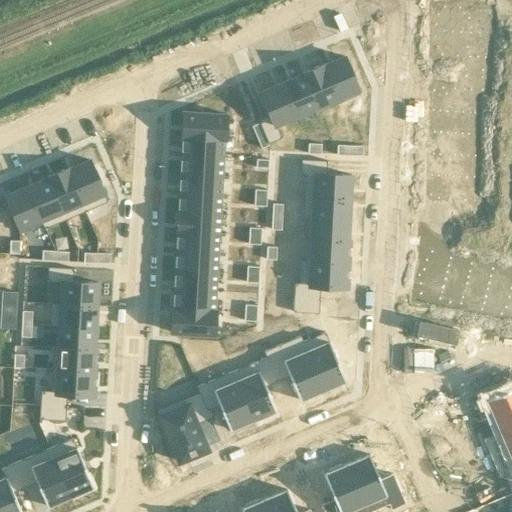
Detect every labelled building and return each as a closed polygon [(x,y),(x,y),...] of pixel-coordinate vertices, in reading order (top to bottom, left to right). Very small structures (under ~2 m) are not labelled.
[(438,5),(436,30),(479,33),(481,8),(438,5)] [(436,30),(435,55),(462,57),(461,70),(487,71),(488,57),(478,56),(479,33),(436,30)] [(323,65),(322,65),(337,103),(359,94),(353,79),(356,78),(350,65),(348,66),(344,56),(323,65)] [(322,64),(300,73),(301,74),(302,74),(316,107),(315,107),(317,112),(337,103),(322,65),(323,65),(322,64)] [(301,74),(282,82),(296,115),(315,107),(316,107),(302,74),(301,74)] [(435,86),(433,110),(470,112),(471,90),(486,91),(487,76),(461,75),(460,88),(435,86)] [(269,114),(257,119),(259,122),(264,133),(268,143),(281,137),(275,124),(296,115),(282,82),(260,91),(269,114)] [(433,110),(432,132),(433,132),(469,134),(470,112),(433,110)] [(182,111),(181,135),(225,137),(226,114),(182,111)] [(259,122),(251,125),(256,137),(264,133),(259,122)] [(433,132),(432,153),(468,155),(469,134),(433,132)] [(264,133),(256,137),(261,148),(268,145),(268,143),(264,133)] [(182,136),(181,154),(223,156),(224,139),(225,137),(181,135),(181,136),(182,136)] [(308,143),(307,153),(320,154),(321,144),(308,143)] [(336,144),(336,154),(349,155),(349,145),(336,144)] [(511,144),(504,144),(503,157),(511,157),(511,144)] [(349,145),(349,155),(362,156),(362,146),(349,145)] [(432,153),(431,175),(467,177),(468,155),(432,153)] [(181,154),(180,173),(222,176),(223,156),(181,154)] [(511,157),(503,157),(502,170),(511,170),(511,157)] [(256,158),(255,167),(268,167),(268,159),(256,158)] [(301,159),(300,173),(304,173),(303,196),(349,198),(350,174),(326,173),(326,160),(301,159)] [(68,169),(67,169),(85,211),(107,202),(99,183),(101,182),(95,169),(93,170),(89,160),(68,169)] [(67,167),(46,177),(46,178),(47,177),(65,219),(85,211),(67,169),(68,169),(67,167)] [(180,173),(179,193),(220,195),(222,176),(180,173)] [(431,175),(429,199),(454,200),(453,213),(479,214),(480,200),(465,199),(467,177),(431,175)] [(46,178),(27,186),(43,223),(42,224),(44,228),(65,219),(47,177),(46,178)] [(27,186),(5,195),(21,232),(42,224),(43,223),(27,186)] [(254,189),(254,197),(266,198),(266,189),(254,189)] [(179,193),(178,212),(219,214),(220,195),(179,193)] [(303,196),(302,218),(307,219),(307,217),(347,220),(349,198),(303,196)] [(266,198),(254,197),(253,205),(265,206),(266,198)] [(272,203),(271,215),(281,216),(282,203),(272,203)] [(178,212),(176,231),(218,234),(219,214),(178,212)] [(271,215),(271,229),(281,229),(281,216),(271,215)] [(307,219),(306,239),(346,241),(346,240),(347,220),(307,217),(307,219)] [(445,218),(444,228),(457,229),(458,219),(445,218)] [(467,220),(466,230),(479,230),(480,220),(467,220)] [(480,220),(479,230),(492,231),(493,221),(480,220)] [(248,227),(248,235),(260,236),(261,228),(248,227)] [(176,231),(175,250),(217,253),(218,234),(176,231)] [(260,236),(248,235),(247,243),(260,244),(260,236)] [(305,260),(304,261),(347,263),(349,240),(346,240),(346,241),(306,239),(305,260)] [(9,240),(9,253),(19,253),(19,240),(9,240)] [(266,246),(265,259),(275,259),(276,246),(266,246)] [(42,250),(41,260),(54,260),(55,250),(42,250)] [(55,250),(54,260),(67,261),(68,251),(55,250)] [(175,250),(174,270),(216,272),(217,253),(175,250)] [(83,252),(83,262),(96,263),(96,253),(83,252)] [(96,253),(96,263),(109,264),(109,254),(96,253)] [(294,282),(293,297),(319,298),(319,285),(346,287),(347,263),(304,261),(305,260),(300,259),(298,283),(294,282)] [(425,259),(416,294),(439,299),(448,265),(425,259)] [(246,265),(246,273),(258,274),(259,266),(246,265)] [(439,299),(438,300),(461,306),(461,305),(460,305),(469,270),(448,265),(439,299)] [(47,266),(47,281),(61,282),(60,303),(60,304),(95,306),(97,282),(72,281),(73,268),(47,266)] [(174,270),(173,289),(215,291),(216,272),(174,270)] [(469,270),(460,305),(461,305),(481,310),(490,275),(469,270)] [(246,273),(245,282),(258,282),(258,274),(246,273)] [(511,280),(490,275),(481,310),(505,316),(511,289),(511,288),(511,280)] [(171,307),(171,308),(215,311),(215,309),(214,309),(215,291),(173,289),(172,307),(171,307)] [(2,291),(2,303),(16,303),(16,291),(2,291)] [(293,297),(292,311),(318,313),(319,298),(293,297)] [(50,302),(49,326),(58,326),(58,325),(94,327),(95,306),(60,304),(60,303),(50,302)] [(244,304),(244,312),(256,312),(257,304),(244,304)] [(171,308),(170,332),(214,334),(215,311),(171,308)] [(22,310),(21,323),(31,324),(32,311),(22,310)] [(244,312),(243,320),(256,321),(256,312),(244,312)] [(21,323),(20,336),(30,337),(31,324),(21,323)] [(57,346),(57,347),(93,349),(93,348),(94,327),(58,325),(58,326),(57,346)] [(302,341),(301,341),(322,390),(326,388),(327,390),(341,385),(340,382),(345,380),(324,332),(302,341)] [(300,335),(263,351),(266,357),(266,356),(277,380),(288,375),(299,400),(322,390),(301,341),(302,341),(300,335)] [(52,346),(51,368),(94,371),(95,348),(93,348),(93,349),(57,347),(57,346),(52,346)] [(13,354),(13,367),(23,367),(23,354),(13,354)] [(266,357),(232,371),(252,420),(257,418),(258,420),(271,414),(270,412),(275,410),(265,385),(277,380),(266,356),(266,357)] [(40,390),(40,404),(65,406),(66,393),(93,394),(94,371),(51,368),(50,390),(40,390)] [(232,371),(196,386),(199,393),(200,393),(207,410),(219,405),(229,429),(252,420),(232,371)] [(511,386),(486,398),(495,420),(511,412),(511,386)] [(199,393),(158,411),(179,462),(207,450),(205,446),(196,424),(210,418),(211,418),(207,410),(200,393),(199,393)] [(40,404),(39,419),(65,420),(65,406),(40,404)] [(511,412),(495,420),(504,439),(511,435),(511,412)] [(452,423),(443,427),(448,439),(457,435),(452,423)] [(457,435),(448,439),(453,451),(463,447),(457,435)] [(72,438),(49,448),(69,496),(74,494),(75,496),(88,491),(87,488),(92,486),(72,438)] [(49,448),(14,462),(24,486),(36,481),(46,506),(69,496),(49,448)] [(369,454),(346,463),(355,483),(363,503),(385,494),(388,503),(402,497),(392,473),(380,478),(378,474),(369,454)] [(0,478),(0,511),(20,511),(12,491),(24,486),(14,462),(1,468),(4,477),(0,478)] [(334,498),(322,503),(325,511),(341,511),(363,503),(346,463),(323,473),(334,498)] [(469,463),(460,467),(465,479),(474,475),(469,463)] [(474,475),(465,479),(470,491),(479,487),(474,475)] [(296,511),(287,489),(264,498),(269,511),(310,511),(309,508),(300,511),(296,511)] [(242,511),(269,511),(264,498),(241,508),(242,511)]
